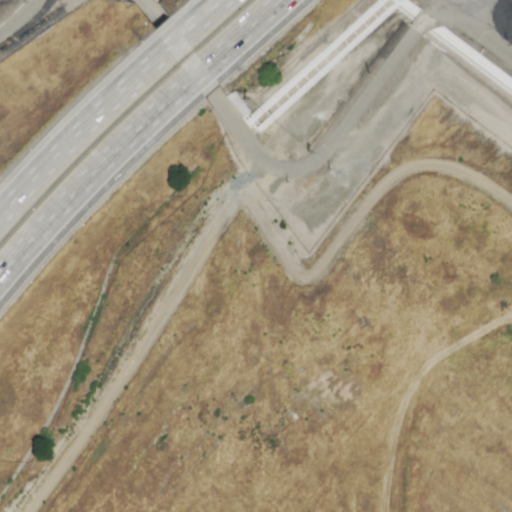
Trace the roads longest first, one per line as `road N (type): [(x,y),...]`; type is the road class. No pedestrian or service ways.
road 1 (motorway): [(0,271),(192,78)]
road 2 (motorway): [(177,56),(0,232)]
